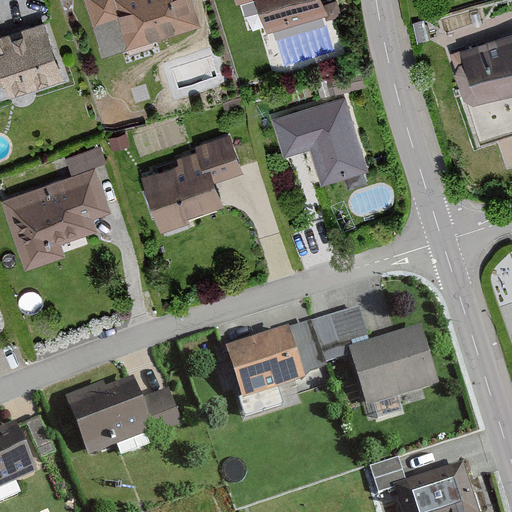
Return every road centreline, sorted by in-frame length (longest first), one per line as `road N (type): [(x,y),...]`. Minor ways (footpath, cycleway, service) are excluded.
road 1 (residential): [(0,393),(443,242)]
road 2 (residential): [(377,0),(443,242)]
road 3 (residential): [(443,242),(511,452)]
